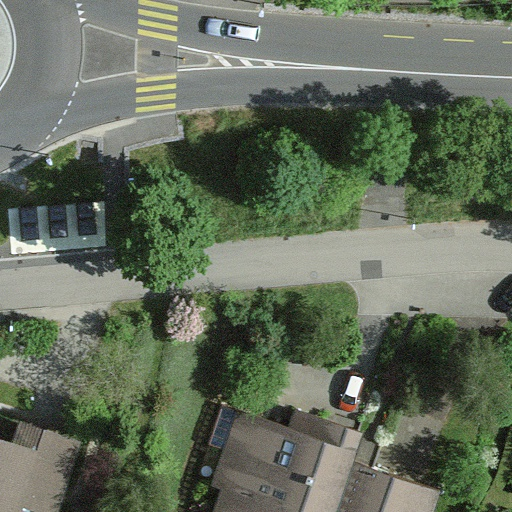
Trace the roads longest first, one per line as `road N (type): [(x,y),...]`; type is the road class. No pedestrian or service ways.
road 1 (residential): [(511,254),(0,286)]
road 2 (secondary): [(511,80),(283,72),(56,51)]
